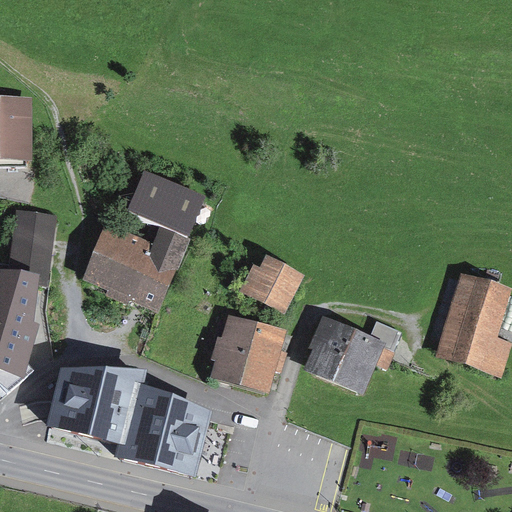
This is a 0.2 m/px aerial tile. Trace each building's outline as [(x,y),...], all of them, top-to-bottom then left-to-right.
[(24,104),(0,104),(0,160),(25,160),(24,104)] [(203,198),(145,174),(130,210),(164,225),(155,248),(107,228),(85,279),(156,309),(203,198)] [(57,216),(16,211),(8,270),(0,268),(0,370),(25,377),(40,325),(34,323),(39,286),(48,287),(57,216)] [(302,276),(267,259),(261,270),(254,267),(242,291),(284,311),(302,276)] [(511,301),(511,290),(468,279),(448,355),(494,367),(511,301)] [(283,333),(230,319),(215,376),(267,390),(283,333)] [(328,321),(307,368),(362,392),(382,345),(328,321)] [(212,412),(143,385),(147,371),(61,368),(46,426),(117,443),(114,457),(196,477),(212,412)]
